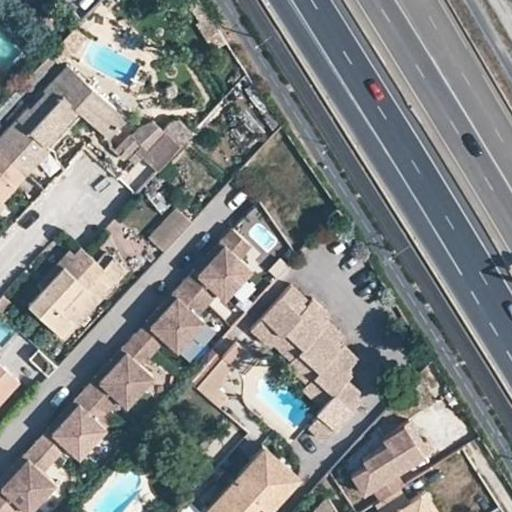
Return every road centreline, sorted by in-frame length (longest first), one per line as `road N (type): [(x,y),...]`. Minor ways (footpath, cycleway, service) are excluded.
road 1 (primary): [(276,0),(446,266),(484,280)]
road 2 (trunk): [(312,0),(484,280)]
road 3 (residential): [(215,219),(0,454)]
road 4 (trunk): [(511,221),(375,0)]
road 5 (primary): [(511,160),(419,0)]
